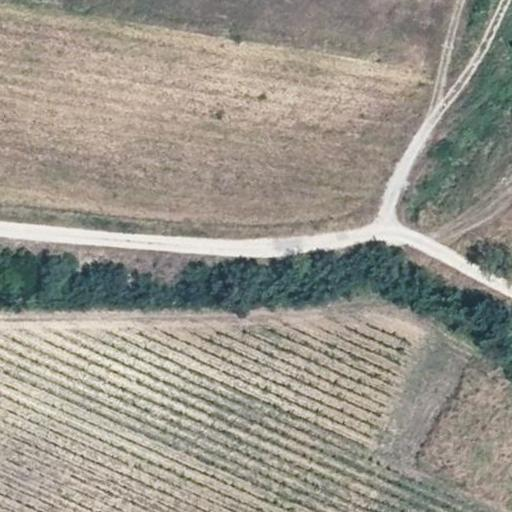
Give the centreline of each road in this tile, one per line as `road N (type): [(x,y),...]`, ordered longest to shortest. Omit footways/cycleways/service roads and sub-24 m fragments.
road 1 (track): [(511,287),(403,237),(260,248),(0,227)]
road 2 (track): [(382,237),(399,172),(505,0)]
